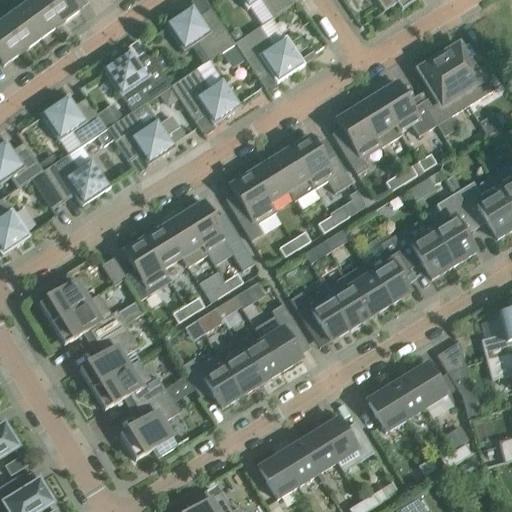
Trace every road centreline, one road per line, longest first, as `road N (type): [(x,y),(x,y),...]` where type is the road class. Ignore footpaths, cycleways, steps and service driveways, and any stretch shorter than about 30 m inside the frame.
road 1 (residential): [(120,511),(511,273)]
road 2 (residential): [(0,287),(363,67)]
road 3 (residential): [(110,511),(0,335)]
road 4 (residential): [(0,115),(159,0)]
road 5 (residential): [(363,67),(470,0)]
